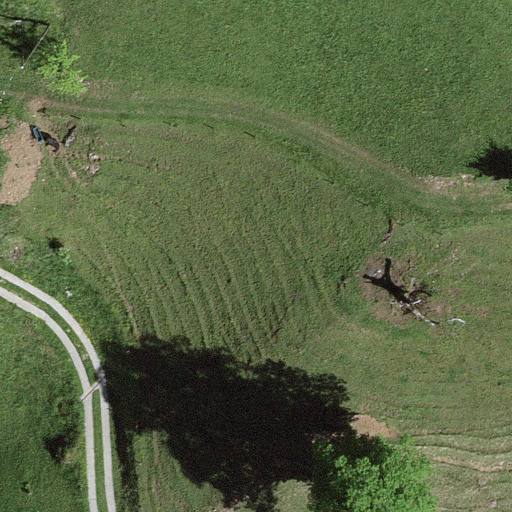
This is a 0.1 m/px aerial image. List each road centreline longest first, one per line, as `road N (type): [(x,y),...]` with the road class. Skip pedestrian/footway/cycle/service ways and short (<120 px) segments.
road 1 (track): [(511,201),(435,209),(267,121),(195,107),(69,103),(0,80)]
road 2 (track): [(0,282),(63,323),(86,358),(103,511)]
